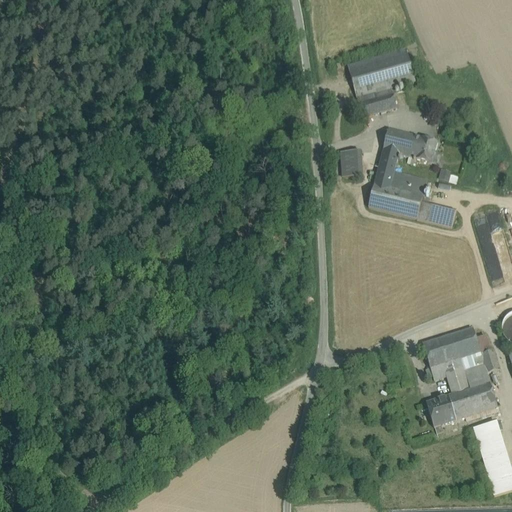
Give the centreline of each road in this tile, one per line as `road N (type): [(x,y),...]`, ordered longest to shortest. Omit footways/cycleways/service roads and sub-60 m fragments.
road 1 (track): [(293,0),(322,254),(319,375)]
road 2 (track): [(511,292),(319,375)]
road 3 (track): [(319,375),(288,511)]
